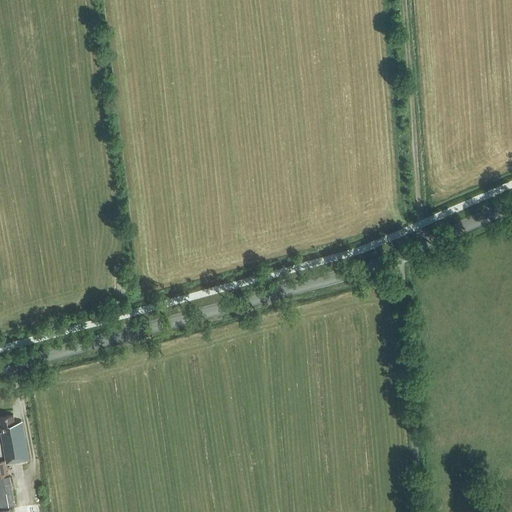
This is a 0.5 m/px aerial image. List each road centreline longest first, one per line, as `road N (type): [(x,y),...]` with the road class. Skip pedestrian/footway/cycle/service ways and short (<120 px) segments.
road 1 (secondary): [(0,368),(351,272),(511,204)]
road 2 (track): [(403,0),(419,225)]
